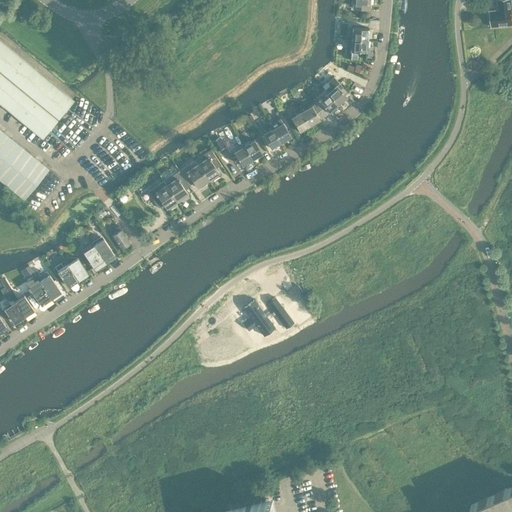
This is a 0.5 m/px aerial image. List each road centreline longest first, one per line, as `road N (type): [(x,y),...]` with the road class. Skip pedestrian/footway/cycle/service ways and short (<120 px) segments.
road 1 (residential): [(0,348),(347,115),(377,67),(388,0)]
road 2 (unclassified): [(418,182),(314,248),(251,268),(121,378),(0,458)]
road 3 (unclassified): [(418,182),(458,124),(458,0)]
